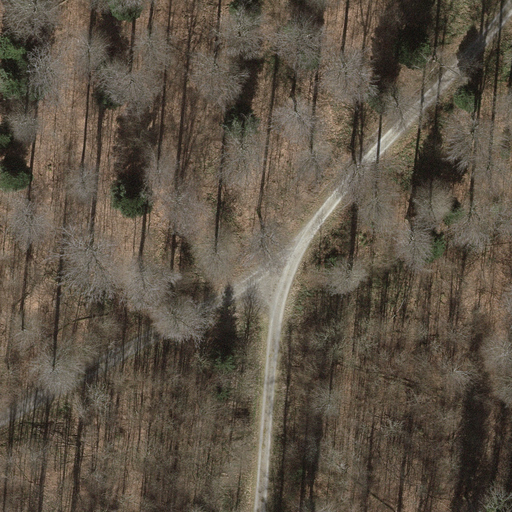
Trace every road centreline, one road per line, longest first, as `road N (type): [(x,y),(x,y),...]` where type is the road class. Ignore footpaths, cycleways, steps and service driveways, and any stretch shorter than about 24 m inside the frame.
road 1 (track): [(0,422),(249,284),(292,251)]
road 2 (track): [(511,6),(292,251)]
road 3 (track): [(292,251),(279,298),(260,511)]
